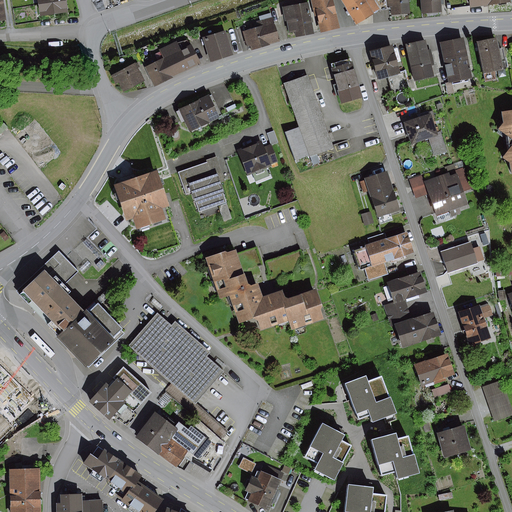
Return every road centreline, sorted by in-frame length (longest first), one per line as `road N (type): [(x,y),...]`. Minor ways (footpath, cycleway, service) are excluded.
road 1 (residential): [(510,511),(351,38)]
road 2 (residential): [(78,202),(130,253),(147,282),(265,388)]
road 3 (secondary): [(131,121),(197,80),(351,38)]
road 4 (secondary): [(351,38),(511,23)]
road 5 (primary): [(223,511),(93,421)]
road 6 (primary): [(93,421),(0,326)]
